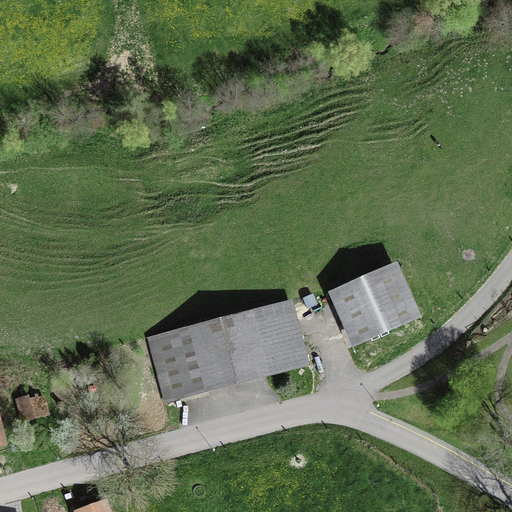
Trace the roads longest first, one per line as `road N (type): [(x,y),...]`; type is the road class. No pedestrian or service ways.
road 1 (residential): [(341,413),(220,435),(0,495)]
road 2 (residential): [(341,413),(476,315),(511,263)]
road 3 (residential): [(511,496),(341,413)]
